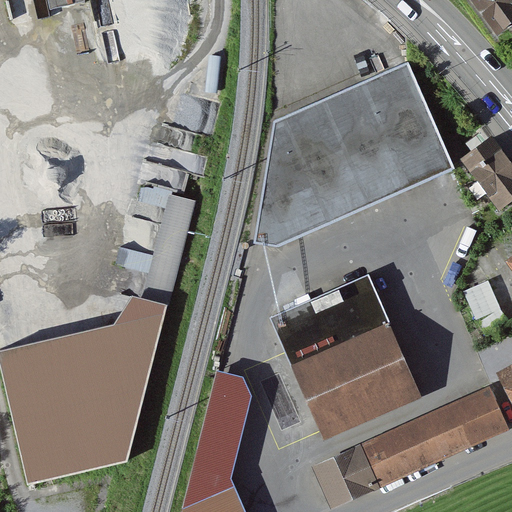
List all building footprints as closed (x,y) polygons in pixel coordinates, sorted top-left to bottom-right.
[(8,0),(14,21),(53,11),(50,0),(8,0)] [(511,0),(472,0),(497,33),(511,21),(511,0)] [(253,244),(275,248),(452,170),(407,66),(272,122),(253,244)] [(497,213),(511,202),(511,167),(489,138),(458,162),(497,213)] [(373,277),(278,319),(330,436),(426,394),(373,277)] [(466,291),(486,330),(509,318),(489,279),(466,291)] [(130,463),(164,308),(134,298),(114,327),(0,353),(26,487),(130,463)] [(184,511),(246,511),(235,483),(253,393),(247,379),(212,372),(184,511)] [(511,425),(493,385),(320,465),(340,508),(511,428),(511,425)]
